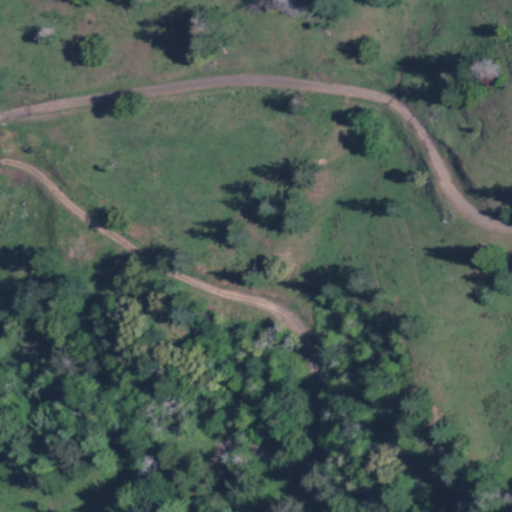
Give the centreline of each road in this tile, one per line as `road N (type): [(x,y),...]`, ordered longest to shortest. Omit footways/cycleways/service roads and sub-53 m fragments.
road 1 (residential): [(480,511),(416,461),(354,443),(302,381),(307,345),(272,310),(174,279),(0,166)]
road 2 (residential): [(0,123),(145,94),(272,86),(363,96),(409,117),(435,180),(467,227),(511,234)]
